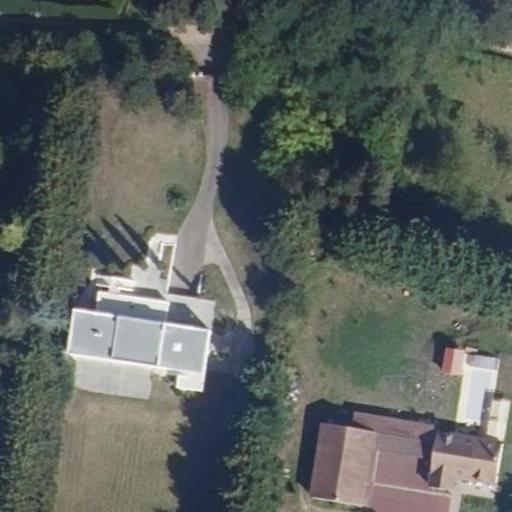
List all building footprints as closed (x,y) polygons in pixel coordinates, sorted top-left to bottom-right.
[(90,290),(87,312),(102,314),(106,293),(90,290)] [(168,324),(213,327),(214,301),(169,298),(168,324)] [(154,322),(162,323),(165,301),(157,300),(154,322)] [(203,330),(162,323),(154,322),(102,314),(87,312),(68,309),(60,353),(171,370),(169,387),(194,391),(203,330)] [(316,467),(368,475),(373,449),(434,460),(439,433),(439,428),(355,414),(352,429),(323,424),(316,467)] [(439,433),(434,460),(430,488),(453,492),(455,478),(496,485),(502,444),(439,433)] [(316,467),(311,498),(363,507),(368,475),(316,467)]
